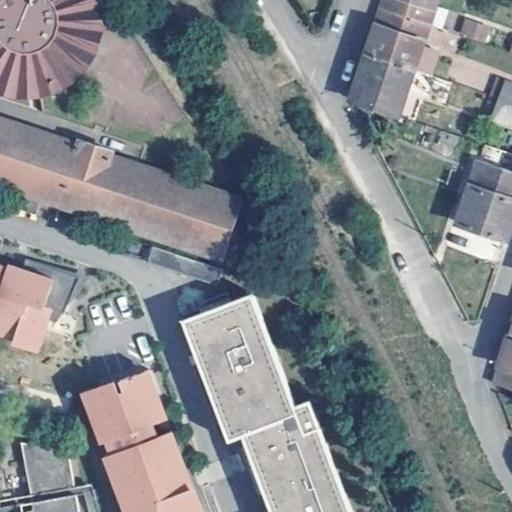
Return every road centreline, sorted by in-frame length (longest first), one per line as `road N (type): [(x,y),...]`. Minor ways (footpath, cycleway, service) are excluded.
road 1 (residential): [(325,88),(467,367)]
road 2 (unclassified): [(0,105),(133,150)]
